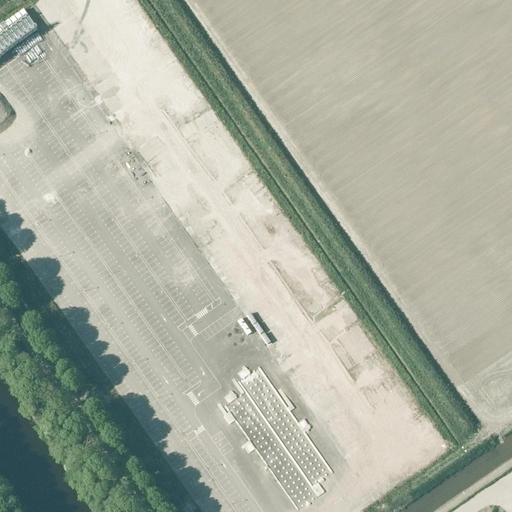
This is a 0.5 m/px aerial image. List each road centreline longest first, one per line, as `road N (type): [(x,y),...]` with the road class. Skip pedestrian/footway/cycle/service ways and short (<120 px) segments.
road 1 (unknown): [(342,511),(347,479),(332,448),(197,259),(145,205),(118,199),(106,212),(108,290)]
road 2 (unclassified): [(144,511),(0,306)]
